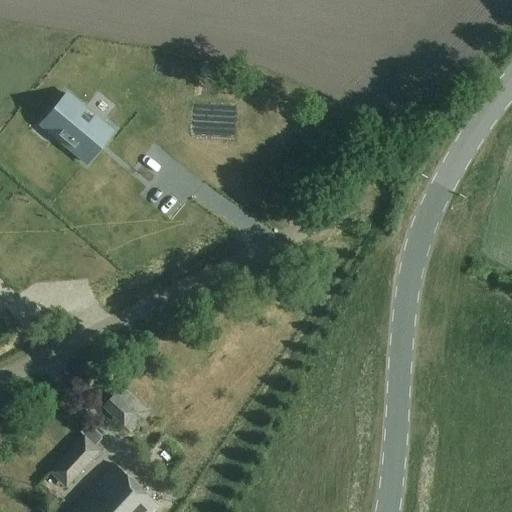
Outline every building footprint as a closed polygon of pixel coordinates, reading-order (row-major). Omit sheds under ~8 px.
[(49,114),(40,124),(78,156),(87,164),(112,133),(66,94),(49,114)] [(29,205),(0,243),(0,258),(43,291),(79,243),(29,205)] [(114,391),(100,406),(126,429),(139,413),(114,391)] [(67,489),(102,451),(85,435),(49,473),(67,489)] [(149,511),(155,505),(111,465),(67,511),(149,511)]
